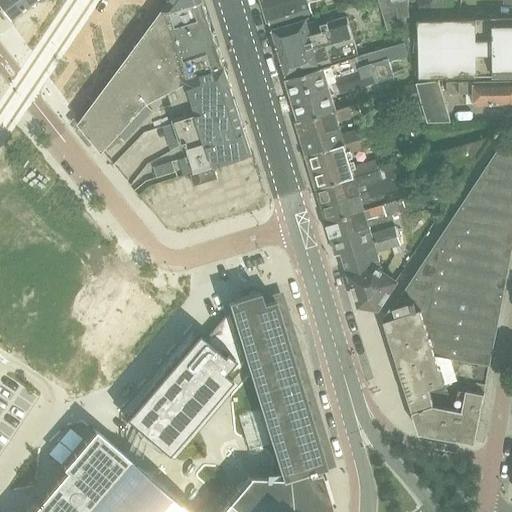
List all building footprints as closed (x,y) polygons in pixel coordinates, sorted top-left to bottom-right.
[(0,0),(0,5),(1,7),(0,9),(0,11),(4,16),(7,16),(8,16),(10,19),(34,0),(0,0)] [(203,0),(171,0),(80,122),(103,149),(150,100),(179,84),(187,79),(225,67),(203,0)] [(283,0),(264,6),(270,24),(311,11),(309,3),(317,0),(283,0)] [(397,18),(392,0),(378,0),(387,31),(400,27),(399,25),(397,18)] [(409,0),(400,0),(392,1),(397,18),(406,17),(408,17),(409,11),(409,0)] [(420,0),(419,11),(431,11),(432,0),(420,0)] [(432,0),(431,11),(443,11),(444,0),(432,0)] [(318,21),(307,24),(306,18),(271,29),(286,75),(358,54),(347,17),(320,25),(318,21)] [(420,77),(511,75),(511,17),(418,20),(420,77)] [(409,42),(356,58),(286,77),(295,107),(331,96),(340,94),(393,78),(387,60),(412,53),(409,42)] [(186,105),(171,110),(174,120),(236,100),(225,67),(187,79),(179,84),(186,105)] [(474,105),(511,105),(511,76),(479,78),(479,82),(446,83),(447,95),(474,94),(474,105)] [(411,123),(428,122),(450,121),(438,80),(417,84),(396,90),(401,105),(405,104),(411,123)] [(296,121),(297,124),(336,112),(331,96),(295,107),(299,120),(296,121)] [(186,144),(188,148),(207,142),(245,129),(236,100),(174,120),(182,146),(186,144)] [(302,140),(339,129),(337,122),(361,115),(358,105),(336,112),(297,124),(302,140)] [(339,129),(302,140),(307,157),(368,138),(373,137),(370,128),(341,136),(339,129)] [(245,129),(207,142),(188,148),(195,171),(253,153),(245,129)] [(420,158),(414,160),(417,170),(419,176),(429,173),(451,166),(479,158),(493,136),(420,158)] [(368,138),(307,157),(317,190),(378,171),(377,169),(383,168),(380,158),(375,160),(375,159),(350,167),(347,155),(376,146),(373,137),(368,138)] [(420,431),(475,442),(485,393),(458,388),(455,407),(434,403),(432,396),(428,386),(455,379),(486,385),(511,253),(511,151),(498,149),(394,307),(397,317),(385,320),(420,431)] [(455,180),(466,176),(479,158),(451,166),(455,180)] [(215,165),(195,171),(198,180),(218,174),(215,165)] [(393,166),(378,171),(317,190),(322,206),(359,195),(398,183),(393,166)] [(327,223),(331,239),(369,228),(393,221),(392,215),(452,197),(462,182),(403,200),(401,200),(388,204),(327,223)] [(322,206),(327,223),(388,204),(401,200),(403,200),(398,183),(359,195),(322,206)] [(331,239),(336,254),(343,252),(343,254),(397,237),(394,228),(371,235),(369,228),(331,239)] [(378,308),(396,281),(376,268),(381,267),(377,253),(400,246),(397,237),(343,254),(359,305),(378,308)] [(263,303),(259,292),(234,299),(231,300),(227,301),(279,472),(265,471),(265,476),(287,478),(314,470),(326,467),(274,299),(263,303)] [(198,332),(125,417),(167,453),(246,362),(229,309),(205,337),(198,332)] [(289,511),(287,478),(265,476),(248,475),(248,477),(217,511),(192,511),(130,459),(128,457),(95,429),(61,466),(66,470),(28,511),(289,511)] [(314,470),(287,478),(289,511),(327,511),(331,507),(321,473),(316,475),(314,470)]
